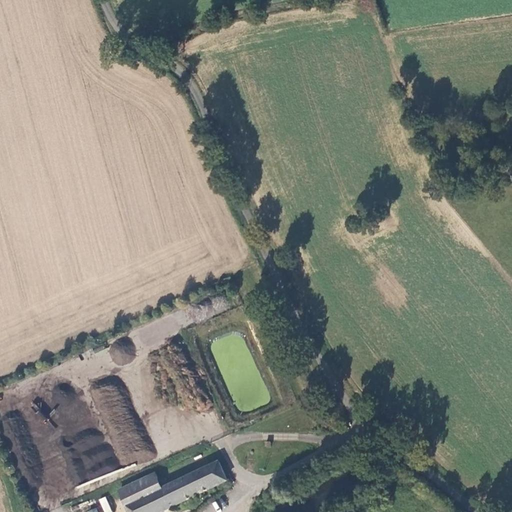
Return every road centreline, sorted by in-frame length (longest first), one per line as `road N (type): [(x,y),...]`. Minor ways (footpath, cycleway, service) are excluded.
road 1 (unclassified): [(367,426),(297,319),(193,88),(117,27),(103,0)]
road 2 (unclassified): [(367,426),(256,486),(232,511)]
road 3 (unclassified): [(479,511),(367,426)]
